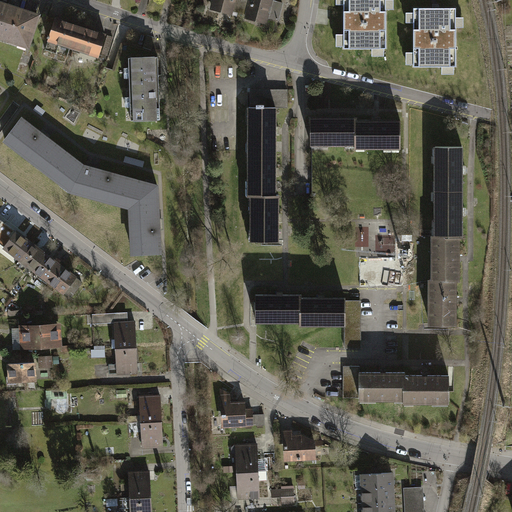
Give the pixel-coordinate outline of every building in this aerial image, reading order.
[(213,0),(210,10),(232,16),(233,13),(236,0),(213,0)] [(236,0),(233,13),(240,15),(243,0),(236,0)] [(250,0),(243,0),(240,15),(247,17),(251,0),(250,0)] [(251,0),(247,17),(246,22),(267,28),(269,21),(278,24),(283,4),(275,2),(275,0),(274,0),(251,0)] [(345,0),(345,47),(385,47),(385,0),(345,0)] [(41,16),(0,2),(0,42),(29,52),(41,16)] [(416,8),(416,65),(456,65),(456,8),(416,8)] [(81,23),(56,15),(44,50),(56,54),(59,43),(73,48),(81,23)] [(107,31),(81,23),(73,48),(99,56),(107,31)] [(155,38),(147,36),(144,48),(151,50),(155,38)] [(130,112),(131,123),(160,122),(158,60),(129,61),(129,72),(124,72),(124,84),(129,83),(130,101),(125,101),(125,112),(130,112)] [(249,90),(249,109),(276,110),(288,110),(288,91),(249,90)] [(249,109),(249,154),(276,154),(276,110),(249,109)] [(35,128),(22,118),(5,140),(15,147),(13,150),(24,158),(26,155),(33,160),(31,163),(41,171),(43,169),(52,175),(68,154),(35,128)] [(357,123),(311,122),(311,151),(356,151),(357,125),(357,123)] [(402,126),(357,125),(356,151),(356,154),(402,154),(402,126)] [(436,147),(436,191),(463,191),(463,147),(436,147)] [(84,165),(68,154),(52,175),(61,182),(60,185),(69,192),(72,190),(81,192),(81,196),(88,198),(89,195),(97,197),(97,200),(109,204),(110,201),(121,204),(128,177),(90,167),(84,165)] [(249,154),(248,198),(252,198),(276,198),(276,154),(249,154)] [(133,242),(134,254),(161,253),(160,227),(158,186),(153,184),(154,181),(146,179),(145,182),(128,177),(121,204),(131,206),(131,208),(128,208),(128,220),(132,220),(132,228),(129,229),(130,242),(133,242)] [(436,191),(436,235),(459,236),(462,236),(463,191),(436,191)] [(252,198),(252,242),(279,243),(279,198),(276,198),(252,198)] [(0,239),(9,227),(0,219),(0,239)] [(0,239),(0,244),(20,260),(32,244),(9,227),(0,239)] [(378,234),(378,252),(398,251),(398,233),(378,234)] [(433,235),(433,280),(456,280),(459,280),(459,236),(436,235),(433,235)] [(20,260),(34,271),(46,255),(32,244),(20,260)] [(34,271),(49,282),(61,266),(46,255),(34,271)] [(49,282),(64,294),(67,290),(73,294),(80,285),(74,281),(76,278),(61,266),(49,282)] [(430,280),(430,324),(456,324),(456,280),(433,280),(430,280)] [(256,322),(301,322),(301,297),(301,294),(256,294),(256,322)] [(301,325),(345,325),(346,299),(346,297),(301,297),(301,322),(301,325)] [(346,299),(345,325),(345,349),(361,349),(362,299),(346,299)] [(115,322),(116,348),(139,347),(137,321),(115,322)] [(61,322),(18,324),(19,346),(62,344),(61,322)] [(110,365),(111,375),(140,373),(139,347),(116,348),(117,365),(110,365)] [(92,357),(105,357),(105,349),(91,350),(92,357)] [(53,357),(44,357),(45,369),(53,369),(53,357)] [(36,359),(7,361),(8,374),(3,374),(3,381),(8,381),(8,385),(17,385),(17,381),(37,379),(36,359)] [(343,400),(360,400),(360,372),(360,366),(344,366),(343,400)] [(360,400),(404,400),(405,374),(405,372),(360,372),(360,400)] [(404,403),(449,403),(449,375),(405,374),(404,400),(404,403)] [(220,388),(222,429),(265,426),(265,415),(254,416),(253,408),(247,408),(246,399),(231,399),(231,391),(220,388)] [(139,397),(141,423),(163,422),(161,396),(139,397)] [(141,423),(142,449),(164,448),(163,422),(141,423)] [(283,430),(285,461),(318,458),(317,439),(303,433),(294,433),(294,430),(283,430)] [(237,446),(238,472),(260,471),(259,445),(237,446)] [(231,487),(232,499),(262,497),(261,481),(269,481),(268,470),(260,471),(238,472),(239,487),(231,487)] [(128,472),(130,498),(152,497),(150,471),(128,472)] [(396,489),(395,474),(360,476),(361,491),(396,489)] [(272,505),(296,503),(295,486),(271,487),(272,505)] [(411,489),(405,490),(405,511),(425,511),(424,488),(411,489)] [(397,504),(396,489),(361,491),(362,505),(397,504)] [(130,498),(130,511),(152,511),(152,497),(130,498)]
